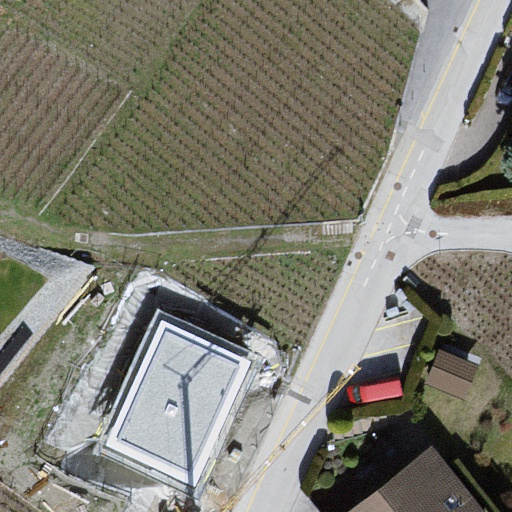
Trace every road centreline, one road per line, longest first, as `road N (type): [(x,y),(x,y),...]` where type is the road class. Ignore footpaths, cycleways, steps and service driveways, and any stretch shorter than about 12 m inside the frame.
road 1 (track): [(385,239),(106,249),(0,216)]
road 2 (residential): [(385,239),(335,386),(277,511)]
road 3 (residential): [(484,0),(426,120),(385,239)]
road 4 (residential): [(385,239),(511,239)]
